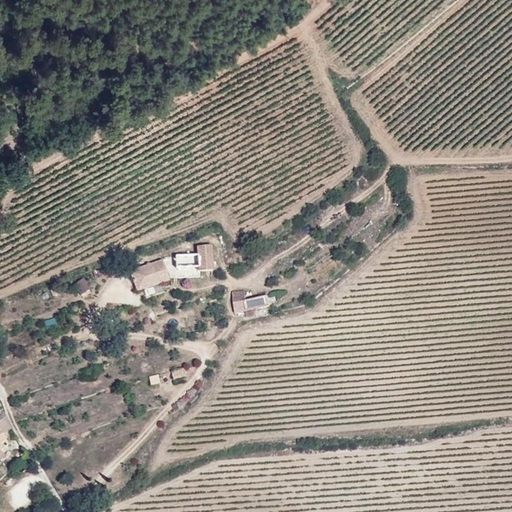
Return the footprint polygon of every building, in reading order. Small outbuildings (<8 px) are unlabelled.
[(162,260),(130,271),(136,291),(168,280),(162,260)] [(245,292),(234,293),(237,302),(237,309),(242,308),(240,302),(244,301),(246,301),(245,292)] [(252,310),(261,308),(269,306),(267,297),(246,301),(244,301),(246,311),(252,310)] [(237,309),(239,317),(239,319),(253,315),(252,310),(246,311),(244,301),(240,302),(242,308),(237,309)] [(0,419),(0,431),(3,435),(13,427),(5,415),(0,419)]
